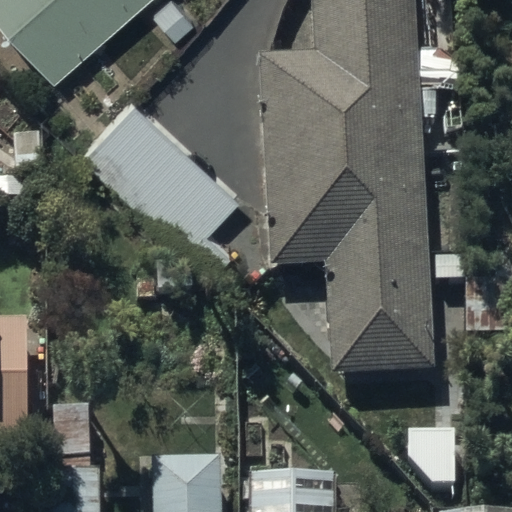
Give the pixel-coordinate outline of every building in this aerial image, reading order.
[(149,0),(0,0),(0,17),(56,82),(149,0)] [(442,390),(417,0),(315,0),(320,73),(264,76),(277,289),(328,286),(335,397),(442,390)] [(135,97),(75,157),(207,287),(231,263),(207,240),(243,204),(135,97)] [(29,337),(0,337),(0,459),(31,459),(29,337)] [(226,511),(226,479),(154,480),(154,511),(226,511)] [(102,511),(102,486),(51,487),(51,511),(102,511)] [(338,511),(338,490),(256,492),(255,511),(338,511)]
